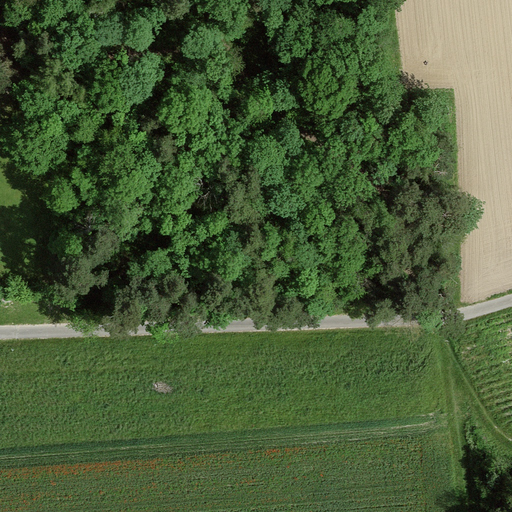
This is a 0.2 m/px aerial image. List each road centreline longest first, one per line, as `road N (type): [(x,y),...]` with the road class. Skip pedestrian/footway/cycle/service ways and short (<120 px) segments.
road 1 (track): [(511,300),(439,317),(0,332)]
road 2 (track): [(464,511),(439,317)]
